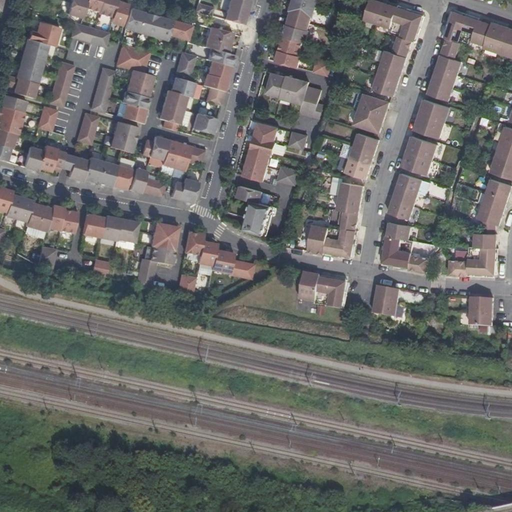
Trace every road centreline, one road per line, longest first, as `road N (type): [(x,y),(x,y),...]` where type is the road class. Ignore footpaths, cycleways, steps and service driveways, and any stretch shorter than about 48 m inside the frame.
road 1 (residential): [(440,4),(379,189),(362,273)]
road 2 (residential): [(0,177),(186,217)]
road 3 (residential): [(204,221),(246,245),(362,273)]
road 4 (residential): [(225,151),(267,0)]
road 5 (residential): [(225,151),(151,125),(169,58)]
road 6 (residential): [(362,273),(509,288)]
